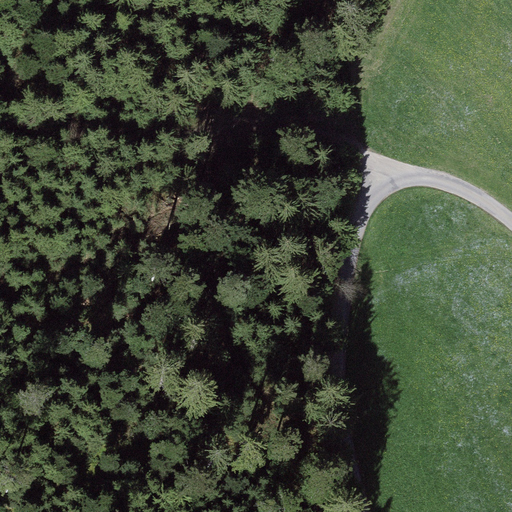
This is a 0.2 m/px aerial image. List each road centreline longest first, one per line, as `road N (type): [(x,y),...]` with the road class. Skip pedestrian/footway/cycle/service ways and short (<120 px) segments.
road 1 (track): [(511,221),(449,183),(416,177),(381,187),(365,206),(344,288),(338,361),(361,511)]
road 2 (track): [(0,133),(320,130),(352,143),(381,187)]
road 3 (track): [(352,143),(333,0)]
